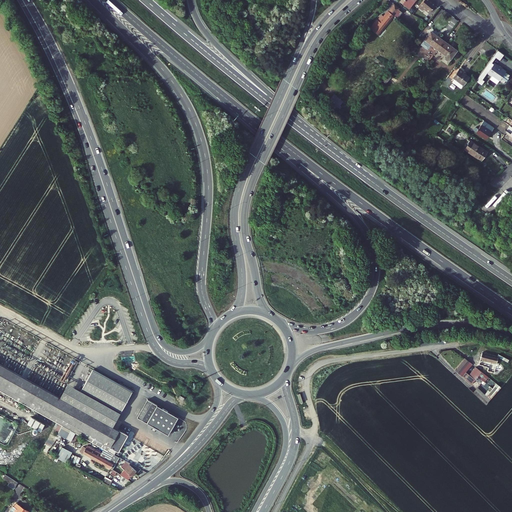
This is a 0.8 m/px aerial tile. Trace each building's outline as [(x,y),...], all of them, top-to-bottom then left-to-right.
[(414,0),(409,6),(415,11),(419,5),(417,3),(419,0),(414,0)] [(440,5),(434,0),(427,0),(422,7),(427,11),(428,9),(433,13),(440,5)] [(388,16),(387,15),(375,30),(382,35),(394,20),(403,10),(404,8),(398,4),(388,16)] [(407,13),(403,10),(394,20),(398,23),(407,13)] [(448,42),(435,33),(426,46),(432,50),(435,46),(441,50),(448,42)] [(450,64),(460,51),(448,42),(441,50),(448,55),(445,60),(450,64)] [(500,52),(496,58),(499,60),(503,63),(507,57),(500,52)] [(376,65),(372,62),(368,67),(378,76),(385,67),(379,61),(376,65)] [(501,69),(501,68),(497,66),(497,67),(495,65),(492,63),(487,71),(491,74),(490,76),(494,79),(495,78),(507,86),(509,84),(510,85),(511,81),(511,80),(511,79),(511,77),(509,75),(510,74),(505,71),(505,72),(501,69)] [(468,74),(464,71),(458,80),(459,82),(457,85),(466,91),(473,80),(466,75),(468,74)] [(491,74),(487,71),(482,78),(486,81),(490,76),(491,74)] [(482,78),(479,82),(485,86),(488,82),(486,81),(482,78)] [(432,108),(441,98),(437,96),(429,106),(432,108)] [(482,131),(480,129),(477,133),(490,141),(498,130),(488,123),(482,131)] [(385,127),(382,130),(389,135),(392,131),(385,127)] [(491,154),(474,143),(469,151),(485,162),(491,154)] [(494,362),(495,358),(496,359),(497,356),(502,358),(503,355),(497,353),(496,354),(481,349),(478,358),(494,362)] [(495,358),(494,362),(478,358),(477,361),(487,364),(485,368),(492,370),(493,366),(497,367),(500,367),(500,365),(498,362),(495,361),(496,359),(495,358)] [(463,378),(468,371),(466,370),(470,364),(463,359),(454,372),(463,378)] [(44,389),(0,365),(0,389),(58,422),(104,448),(114,453),(116,454),(118,451),(119,452),(128,439),(114,430),(60,400),(43,390),(44,389)] [(463,378),(471,384),(477,376),(483,381),(487,376),(474,367),(470,372),(468,371),(463,378)] [(134,394),(95,373),(82,394),(122,417),(134,394)] [(476,388),(472,392),(486,405),(501,387),(495,382),(492,387),(490,385),(484,393),(476,388)] [(82,394),(68,386),(60,400),(114,430),(122,417),(82,394)] [(180,420),(150,402),(139,419),(155,429),(154,430),(158,432),(158,431),(170,438),(180,420)] [(37,427),(41,430),(46,421),(32,414),(27,422),(37,427)] [(49,437),(44,444),(50,448),(55,441),(49,437)] [(132,439),(125,453),(133,457),(132,459),(148,466),(150,463),(149,463),(150,460),(154,462),(155,459),(157,459),(160,453),(132,439)] [(62,446),(58,457),(68,461),(72,450),(62,446)] [(100,454),(87,447),(83,453),(111,468),(115,462),(110,460),(100,454)] [(104,448),(100,454),(110,460),(114,453),(104,448)] [(141,468),(120,457),(119,460),(126,464),(122,467),(130,475),(136,471),(138,472),(141,468)] [(19,482),(6,474),(4,478),(11,482),(9,485),(15,489),(19,482)] [(14,502),(12,502),(7,511),(8,511),(24,511),(27,508),(18,502),(19,501),(16,499),(14,502)]
